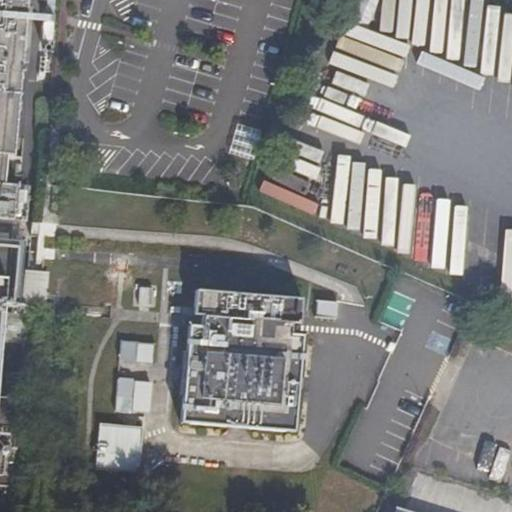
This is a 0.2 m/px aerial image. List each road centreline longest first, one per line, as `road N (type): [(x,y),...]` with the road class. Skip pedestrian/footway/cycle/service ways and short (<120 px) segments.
road 1 (unknown): [(170,0),(132,143),(170,151),(202,151),(216,139),(260,0)]
road 2 (unknown): [(511,151),(389,96)]
